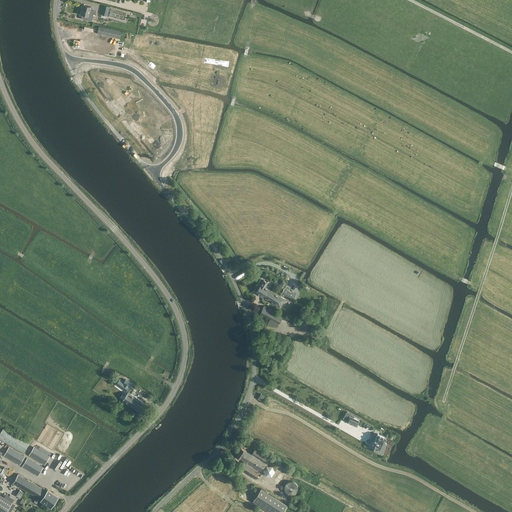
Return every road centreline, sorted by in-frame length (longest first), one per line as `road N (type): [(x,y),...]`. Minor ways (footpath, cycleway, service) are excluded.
road 1 (unclassified): [(155,511),(216,453),(242,413),(255,348),(225,263),(76,79),(59,35),(58,0)]
road 2 (tertiary): [(64,511),(169,402),(184,367),(184,330),(148,269),(36,148),(0,79)]
road 3 (track): [(473,511),(249,398)]
road 4 (track): [(359,511),(282,470),(254,480),(216,453)]
road 5 (track): [(330,216),(339,210),(461,279)]
road 6 (track): [(443,402),(481,284)]
